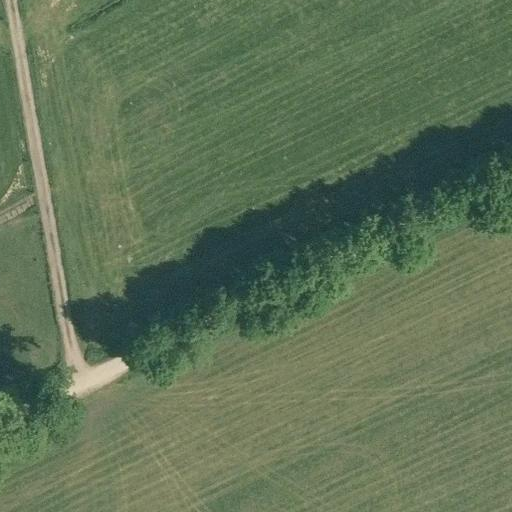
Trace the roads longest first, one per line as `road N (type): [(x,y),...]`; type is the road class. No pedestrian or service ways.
road 1 (track): [(511,176),(0,425)]
road 2 (unknown): [(40,191),(53,192),(57,204),(78,383)]
